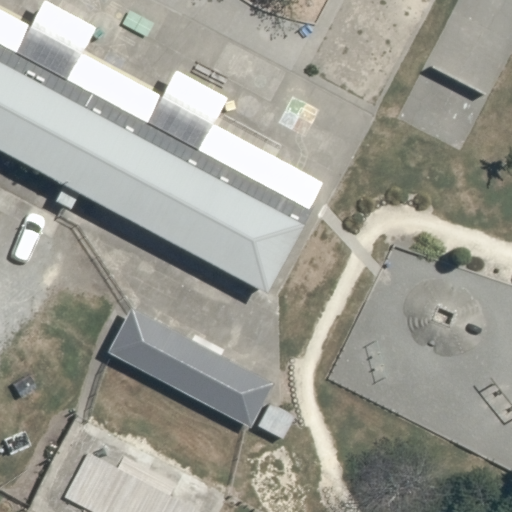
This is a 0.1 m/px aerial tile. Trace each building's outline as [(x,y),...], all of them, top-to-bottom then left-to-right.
[(511,35),(511,0),(452,0),(426,62),(489,89),(511,35)] [(0,153),(266,295),(314,210),(0,40),(0,153)] [(275,382),(128,306),(106,347),(253,423),(275,382)] [(74,498),(101,511),(194,511),(86,456),(66,494),(74,498)] [(101,511),(74,498),(66,511),(101,511)]
